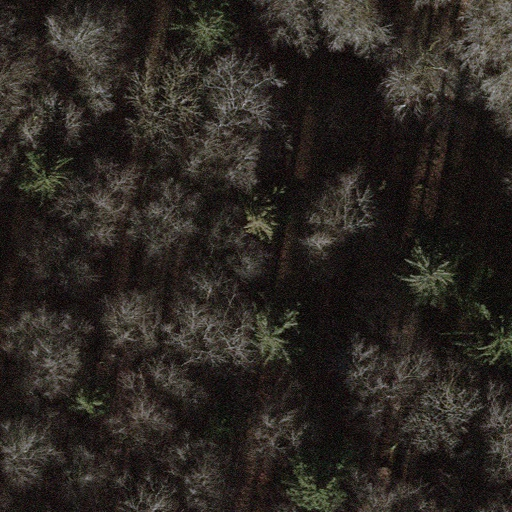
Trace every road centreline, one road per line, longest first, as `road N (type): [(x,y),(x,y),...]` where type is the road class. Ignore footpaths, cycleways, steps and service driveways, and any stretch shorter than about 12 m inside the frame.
road 1 (track): [(250,0),(256,83),(292,157),(511,348)]
road 2 (track): [(511,83),(326,0)]
